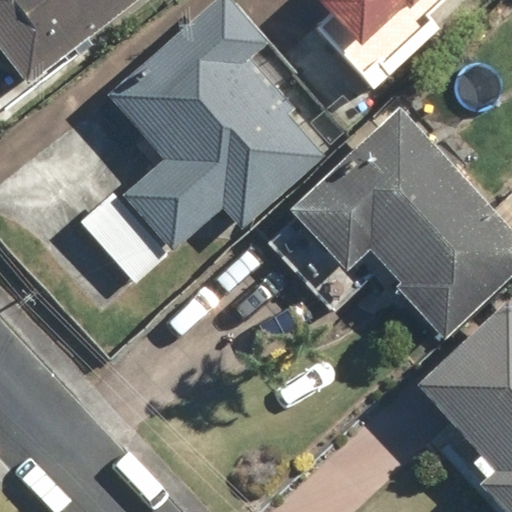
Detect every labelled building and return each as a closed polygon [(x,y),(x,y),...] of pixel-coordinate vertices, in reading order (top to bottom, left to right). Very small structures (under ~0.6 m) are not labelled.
[(0,0),(0,39),(31,82),(141,0),(0,0)] [(217,0),(111,103),(164,157),(123,198),(114,189),(77,225),(139,287),(218,210),(244,237),(329,153),(245,67),(272,41),(230,0),(217,0)] [(317,0),(316,1),(330,17),(320,27),(376,89),(443,29),(432,17),(451,0),(317,0)] [(511,278),(511,228),(402,108),(288,211),(294,217),(269,240),(334,312),(383,268),(446,338),(511,278)] [(442,452),(477,489),(472,494),(490,511),(511,511),(511,301),(510,299),(410,396),(453,441),(442,452)]
